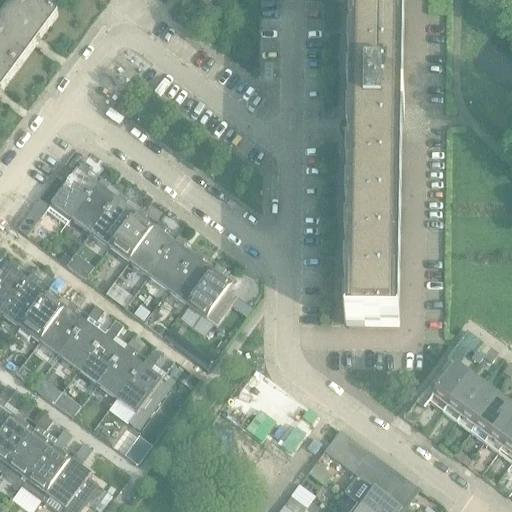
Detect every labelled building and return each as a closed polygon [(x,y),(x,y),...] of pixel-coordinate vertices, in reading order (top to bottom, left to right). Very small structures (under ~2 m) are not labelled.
[(16,0),(0,22),(0,56),(18,70),(57,18),(46,9),(36,2),(33,0),(16,0)] [(36,0),(36,2),(46,9),(52,0),(36,0)] [(401,0),(352,0),(347,329),(397,329),(401,0)] [(0,56),(0,94),(18,70),(0,56)] [(97,188),(96,188),(85,179),(90,173),(81,167),(46,213),(66,228),(71,222),(72,223),(97,188)] [(101,181),(96,188),(97,188),(72,223),(91,237),(116,203),(116,202),(104,194),(109,187),(102,182),(101,181)] [(121,196),(116,202),(116,203),(91,237),(110,251),(135,217),(123,208),(128,201),(121,196)] [(140,210),(135,217),(110,251),(129,265),(155,231),(154,231),(143,222),(148,216),(140,210)] [(159,224),(154,231),(155,231),(129,265),(149,280),(174,246),(173,245),(162,237),(167,230),(159,224)] [(178,239),(173,245),(174,246),(149,280),(168,294),(193,260),(181,251),(186,244),(178,239)] [(198,253),(193,260),(168,294),(187,309),(213,274),(212,274),(200,265),(205,259),(198,253)] [(0,276),(0,316),(1,317),(26,283),(15,274),(19,268),(11,261),(0,276)] [(225,273),(217,268),(217,267),(212,274),(213,274),(187,309),(216,330),(238,301),(228,293),(232,289),(220,280),(225,273)] [(31,276),(26,283),(1,317),(21,332),(45,297),(34,288),(39,282),(31,276)] [(117,285),(109,293),(122,306),(130,299),(117,285)] [(50,290),(45,297),(21,332),(40,346),(65,311),(53,303),(58,296),(50,290)] [(69,305),(65,311),(40,346),(59,360),(84,326),(72,317),(77,311),(70,305),(69,305)] [(96,310),(89,319),(96,325),(104,315),(96,310)] [(89,319),(84,326),(59,360),(78,374),(103,340),(92,331),(96,325),(89,319)] [(115,324),(108,333),(116,339),(123,329),(115,324)] [(108,333),(103,340),(78,374),(98,389),(123,355),(122,354),(111,346),(116,339),(108,333)] [(491,351),(482,345),(475,354),(484,361),(491,351)] [(127,348),(122,354),(123,355),(98,389),(117,403),(142,369),(130,360),(135,353),(127,348)] [(491,351),(484,361),(491,366),(498,356),(491,351)] [(154,353),(147,362),(154,368),(161,358),(154,353)] [(157,389),(162,383),(149,374),(154,368),(147,362),(142,369),(117,403),(136,418),(150,399),(154,401),(161,391),(157,389)] [(447,362),(423,394),(431,400),(428,404),(443,416),(471,379),(455,367),(455,368),(447,362)] [(511,380),(511,367),(510,366),(503,375),(511,381),(511,380)] [(33,378),(22,370),(16,378),(27,386),(33,378)] [(471,379),(443,416),(456,425),(484,389),(471,379)] [(484,389),(456,425),(470,436),(498,399),(484,389)] [(498,399),(470,436),(484,446),(511,409),(498,399)] [(0,439),(14,421),(13,421),(18,414),(0,400),(0,439)] [(511,409),(484,446),(498,456),(511,437),(511,409)] [(33,436),(33,435),(21,426),(26,420),(18,414),(13,421),(14,421),(0,439),(0,474),(3,476),(33,436)] [(332,431),(326,425),(319,435),(326,440),(332,431)] [(22,491),(52,450),(52,449),(57,443),(38,428),(33,435),(33,436),(3,476),(22,491)] [(64,433),(57,443),(65,448),(72,438),(64,433)] [(334,462),(350,441),(340,434),(324,455),(334,462)] [(511,437),(498,456),(511,466),(511,465),(511,437)] [(344,469),(359,448),(350,441),(334,462),(344,469)] [(72,464),(71,464),(60,455),(65,448),(57,443),(52,449),(52,450),(22,491),(41,505),(42,504),(72,464)] [(84,448),(77,457),(84,463),(91,453),(84,448)] [(353,476),(369,455),(359,448),(344,469),(353,476)] [(363,483),(378,462),(369,455),(353,476),(363,483)] [(98,483),(91,478),(79,469),(84,463),(77,457),(76,457),(71,464),(72,464),(42,504),(52,511),(65,511),(66,511),(84,488),(91,493),(98,483)] [(372,490),(388,469),(378,462),(363,483),(370,489),(372,490)] [(315,467),(308,476),(316,482),(323,473),(315,467)] [(382,497),(398,476),(388,469),(372,490),(382,497)] [(323,473),(316,482),(323,488),(330,479),(323,473)] [(392,505),(407,484),(398,476),(382,497),(392,505)] [(401,511),(417,491),(407,484),(392,505),(401,511)] [(382,497),(372,490),(370,489),(357,506),(365,511),(401,511),(392,505),(382,497)] [(294,511),(299,506),(291,500),(284,509),(287,511),(294,511)]
